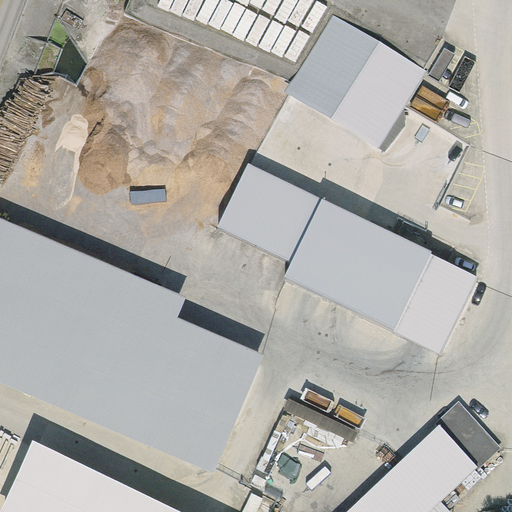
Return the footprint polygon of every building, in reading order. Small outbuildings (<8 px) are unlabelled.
[(426,73),(333,21),(288,99),(381,151),(426,73)] [(441,358),(480,279),(252,167),(222,228),(293,263),(284,281),(441,358)] [(0,379),(213,470),(261,357),(177,322),(187,299),(0,219),(0,379)] [(462,407),(348,511),(451,511),(443,503),(501,449),(462,407)] [(179,511),(34,442),(0,511),(179,511)]
